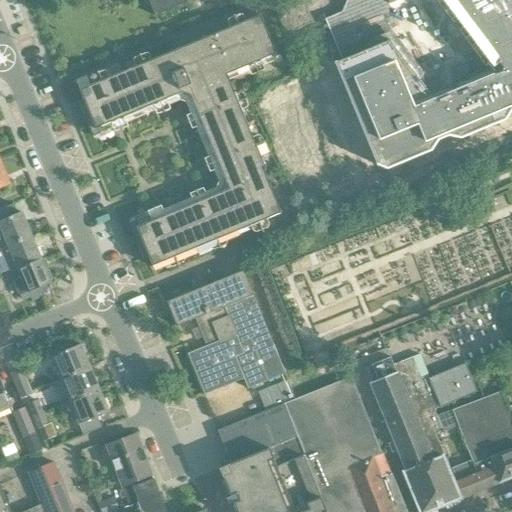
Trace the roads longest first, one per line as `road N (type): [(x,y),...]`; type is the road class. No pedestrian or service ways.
road 1 (residential): [(105,295),(5,57)]
road 2 (residential): [(152,413),(105,295)]
